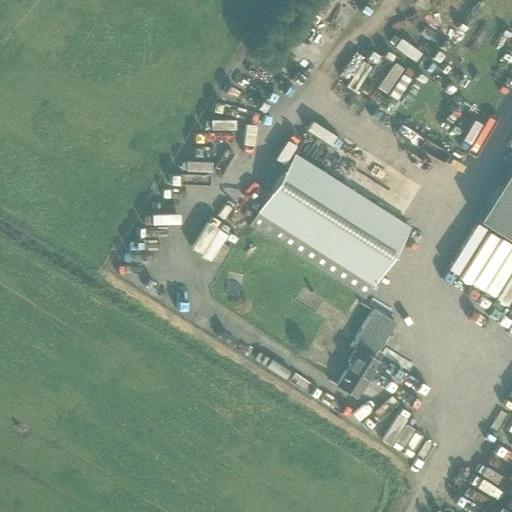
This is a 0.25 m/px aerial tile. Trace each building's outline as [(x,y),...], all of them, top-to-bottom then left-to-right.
[(498,11),(488,36),(497,40),(508,14),(498,11)] [(404,38),(397,45),(414,60),(421,52),(404,38)] [(358,53),(340,72),(355,86),(373,67),(358,53)] [(472,79),(479,68),(457,53),(450,64),(472,79)] [(394,96),(407,74),(392,65),(379,87),(394,96)] [(371,285),(407,226),(293,154),(256,212),(371,285)] [(511,244),(511,161),(474,221),(511,244)] [(204,265),(227,231),(218,225),(195,259),(204,265)] [(244,302),(250,273),(230,269),(224,297),(244,302)] [(304,287),(298,301),(315,309),(322,295),(304,287)] [(377,350),(394,322),(372,309),(349,346),(354,349),(346,362),(348,363),(335,385),(354,397),(376,362),(369,358),(375,349),(377,350)] [(325,400),(348,409),(351,400),(329,392),(325,400)] [(511,394),(492,423),(501,429),(511,414),(511,394)]
